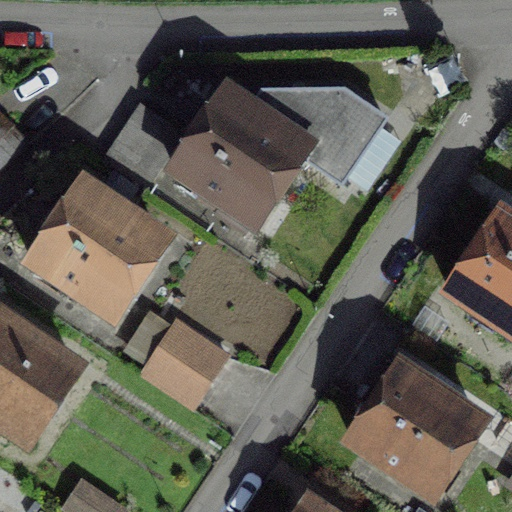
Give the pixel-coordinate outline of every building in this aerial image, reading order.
[(344,156),(244,88),(180,176),(284,245),(344,156)] [(205,252),(101,187),(41,271),(143,337),(205,252)] [(511,225),(460,301),(511,336),(511,225)] [(112,379),(9,310),(0,322),(0,425),(54,464),(112,379)] [(238,364),(182,326),(149,381),(204,416),(238,364)] [(457,511),(511,432),(511,428),(421,367),(361,454),(446,511),(457,511)] [(125,511),(87,486),(69,511),(125,511)] [(0,511),(12,511),(15,508),(0,497),(0,511)] [(338,511),(323,502),(315,511),(338,511)]
